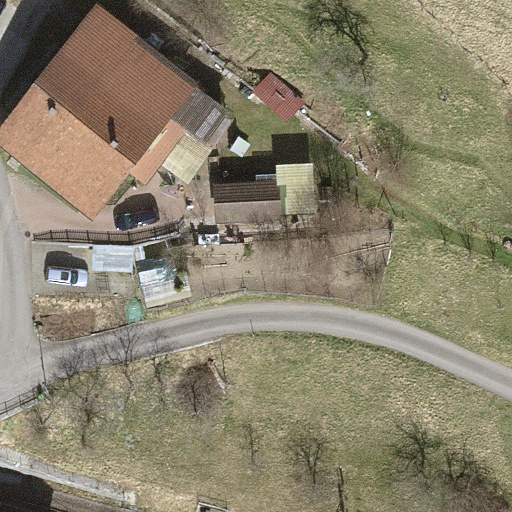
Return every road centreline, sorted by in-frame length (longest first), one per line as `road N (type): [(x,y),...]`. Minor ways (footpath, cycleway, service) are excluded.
road 1 (unclassified): [(511,386),(409,341),(282,315),(180,326),(11,382)]
road 2 (residential): [(11,382),(17,298),(0,204)]
